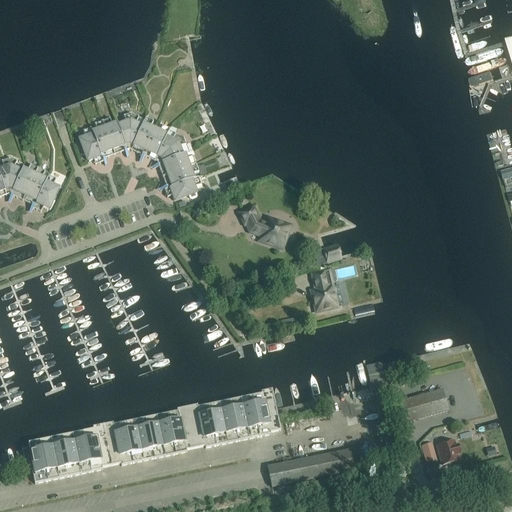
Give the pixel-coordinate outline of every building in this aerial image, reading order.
[(102,160),(129,150),(157,163),(167,189),(164,190),(167,198),(172,197),(174,201),(197,193),(195,188),(201,186),(198,178),(194,179),(193,175),(199,172),(193,157),(187,159),(185,154),(183,155),(180,147),(186,145),(183,138),(175,134),(172,140),(166,137),(170,129),(162,126),(160,132),(150,128),(153,122),(145,118),(142,126),(136,123),(139,118),(130,114),(123,116),(125,122),(118,125),(117,123),(112,125),(110,119),(94,125),(96,131),(92,132),(90,129),(83,131),(85,137),(80,139),(88,162),(93,161),(95,165),(103,162),(102,160)] [(497,148),(499,165),(510,164),(508,147),(497,148)] [(0,198),(9,195),(34,207),(33,209),(41,213),(43,208),(48,210),(58,188),(53,186),(56,180),(48,176),(47,180),(42,178),(45,172),(30,165),(27,171),(23,169),(22,171),(14,168),(17,162),(10,159),(1,162),(3,168),(0,169),(0,198)] [(498,171),(501,179),(511,175),(511,170),(511,166),(498,171)] [(252,209),(239,215),(244,226),(246,225),(250,234),(261,238),(260,240),(263,241),(263,243),(268,245),(269,243),(280,247),(283,239),(285,240),(286,237),(288,237),(290,231),(289,231),(290,228),(267,220),(264,228),(257,225),(255,221),(257,220),(252,209)] [(336,246),(322,251),(327,266),(341,261),(336,246)] [(315,268),(323,266),(320,252),(312,254),(315,268)] [(324,273),(312,276),(315,291),(313,292),(318,311),(325,309),(326,312),(337,309),(332,287),(329,272),(324,273)] [(282,325),(284,331),(294,328),(293,322),(282,325)] [(365,368),(370,389),(370,390),(386,386),(381,364),(365,368)] [(260,394),(261,396),(269,435),(270,435),(280,433),(275,410),(271,392),(260,394)] [(448,413),(442,392),(399,404),(405,425),(448,413)] [(270,437),(270,435),(269,435),(261,396),(250,398),(259,439),(270,437)] [(250,398),(239,400),(248,442),(259,439),(250,398)] [(239,400),(228,403),(237,444),(248,442),(239,400)] [(321,403),(322,420),(330,420),(330,411),(331,411),(330,402),(321,403)] [(228,403),(218,405),(226,446),(237,444),(228,403)] [(218,405),(207,407),(216,448),(226,446),(218,405)] [(195,451),(204,449),(196,410),(197,409),(196,407),(186,410),(195,451)] [(207,407),(197,409),(196,410),(204,449),(204,451),(216,448),(207,407)] [(185,453),(186,453),(195,451),(186,410),(176,412),(176,414),(177,414),(185,453)] [(176,414),(166,416),(175,457),(186,455),(186,453),(185,453),(177,414),(176,414)] [(166,416),(155,418),(164,459),(175,457),(166,416)] [(155,418),(144,420),(153,462),(164,459),(155,418)] [(144,420),(133,423),(142,464),(153,462),(144,420)] [(133,423),(123,425),(131,466),(142,464),(133,423)] [(111,468),(120,467),(120,466),(112,427),(113,427),(112,425),(102,427),(111,468)] [(123,425),(113,427),(112,427),(120,466),(120,467),(120,468),(131,466),(123,425)] [(101,471),(101,470),(111,468),(102,427),(92,429),(92,431),(101,471)] [(92,431),(82,434),(90,475),(102,472),(101,470),(101,471),(92,431)] [(82,434),(71,436),(80,477),(90,475),(82,434)] [(71,436),(60,438),(69,479),(80,477),(71,436)] [(60,438),(49,440),(58,482),(69,479),(60,438)] [(49,440),(39,443),(47,484),(58,482),(49,440)] [(455,448),(454,442),(436,447),(442,467),(459,462),(458,457),(460,456),(458,447),(455,448)] [(30,470),(34,487),(47,484),(39,443),(27,445),(31,460),(32,470),(30,470)] [(436,462),(432,445),(421,447),(425,464),(436,462)] [(360,450),(267,469),(271,490),(365,470),(360,450)] [(397,470),(399,478),(405,476),(403,468),(397,470)]
